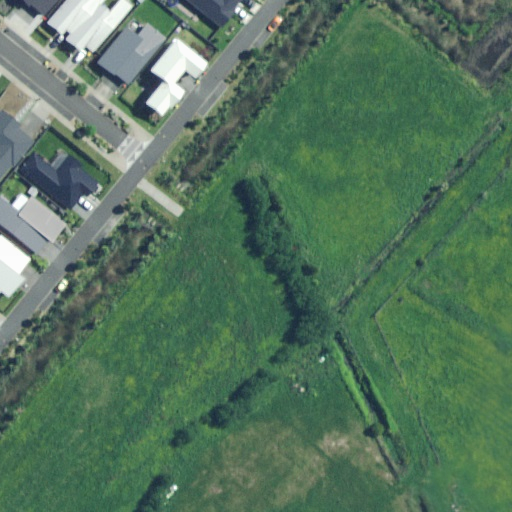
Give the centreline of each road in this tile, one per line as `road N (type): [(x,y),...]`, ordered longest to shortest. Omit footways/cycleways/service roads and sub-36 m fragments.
road 1 (track): [(511,147),(356,318),(444,511)]
road 2 (residential): [(0,339),(148,160)]
road 3 (residential): [(148,160),(278,0)]
road 4 (residential): [(148,160),(0,42)]
